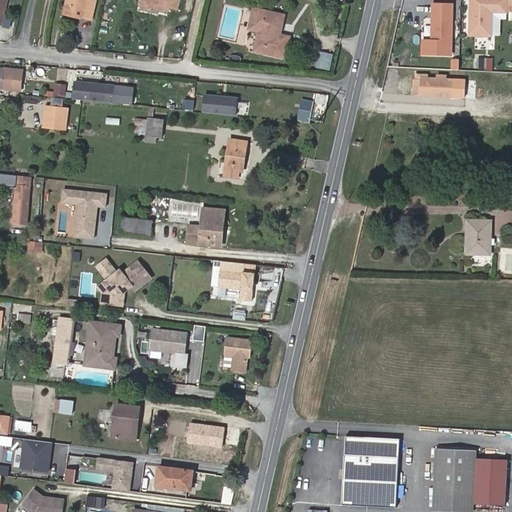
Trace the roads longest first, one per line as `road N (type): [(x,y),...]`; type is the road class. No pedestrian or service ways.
road 1 (secondary): [(257,511),(355,88)]
road 2 (residential): [(0,52),(355,88)]
road 3 (unknown): [(335,434),(405,442),(405,511)]
